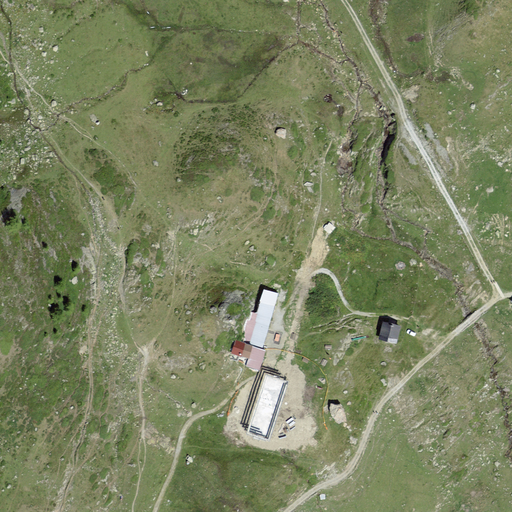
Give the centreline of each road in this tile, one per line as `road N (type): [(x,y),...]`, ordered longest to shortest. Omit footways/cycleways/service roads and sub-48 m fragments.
road 1 (track): [(501,298),(342,0)]
road 2 (track): [(286,511),(349,471),(379,407),(446,342),(511,296)]
road 3 (track): [(154,511),(186,428),(271,365),(283,313),(298,290)]
road 4 (track): [(298,290),(325,272),(354,314),(392,317),(446,342)]
